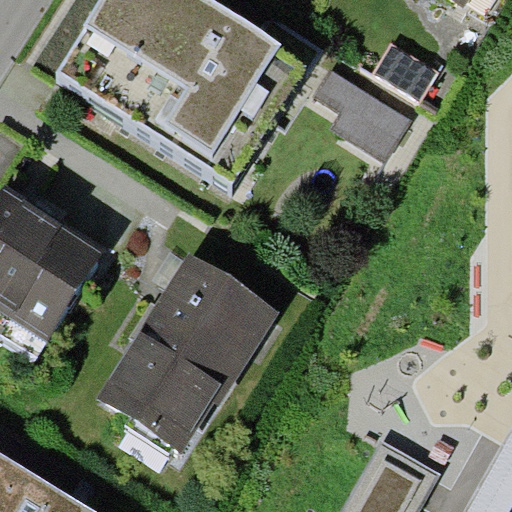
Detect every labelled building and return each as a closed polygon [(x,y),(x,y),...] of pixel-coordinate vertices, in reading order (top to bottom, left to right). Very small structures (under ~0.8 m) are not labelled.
[(308,75),(189,0),(111,0),(62,79),(236,189),(308,75)] [(410,125),(333,74),(313,103),(335,118),(324,133),(380,170),(410,125)] [(105,252),(7,191),(0,201),(0,306),(51,338),(105,252)] [(276,303),(192,248),(100,389),(184,444),(276,303)] [(511,511),(511,431),(465,511),(511,511)] [(66,511),(0,471),(0,511),(66,511)]
